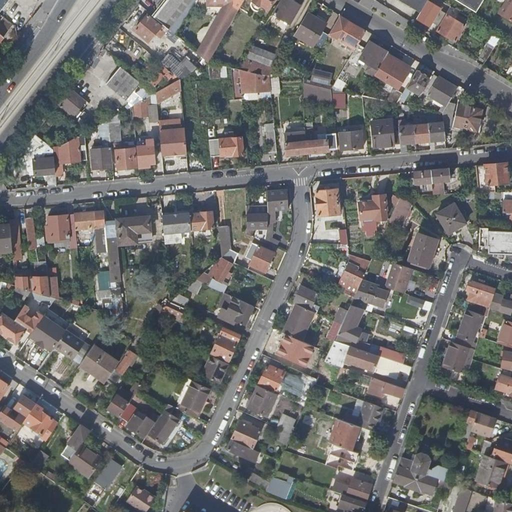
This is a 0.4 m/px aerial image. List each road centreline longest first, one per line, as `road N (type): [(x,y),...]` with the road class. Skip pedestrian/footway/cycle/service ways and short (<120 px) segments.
road 1 (residential): [(299,172),(297,246),(217,441),(196,463),(146,461),(0,358)]
road 2 (residential): [(0,198),(299,172)]
road 3 (residential): [(511,149),(299,172)]
road 4 (secondary): [(346,0),(511,99)]
road 5 (primary): [(0,147),(117,0)]
road 6 (residential): [(511,276),(462,259),(417,381)]
road 7 (residential): [(417,381),(368,511)]
